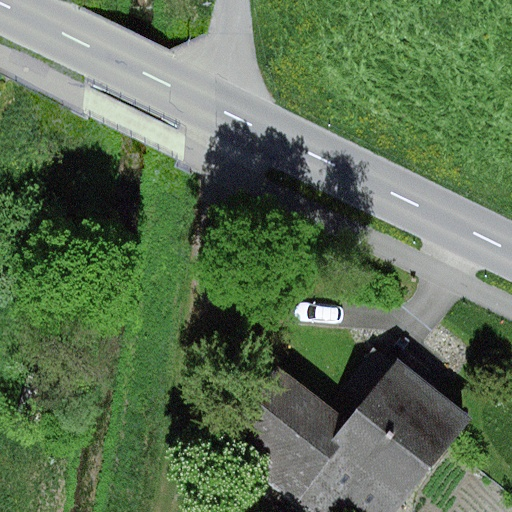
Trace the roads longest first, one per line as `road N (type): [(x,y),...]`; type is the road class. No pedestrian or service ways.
road 1 (track): [(163,511),(226,173)]
road 2 (tertiary): [(511,256),(234,121)]
road 3 (tertiary): [(234,121),(0,11)]
road 4 (unclassified): [(235,0),(234,121)]
